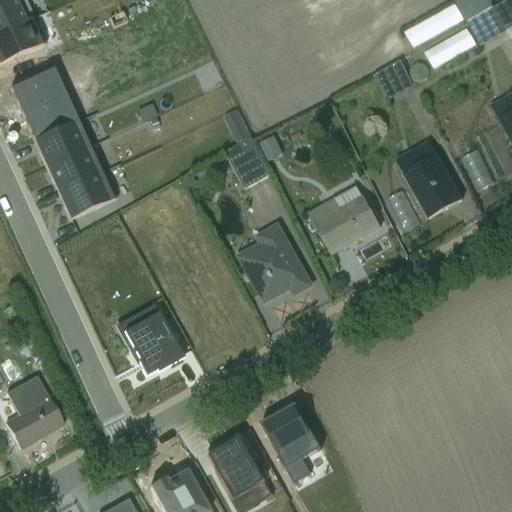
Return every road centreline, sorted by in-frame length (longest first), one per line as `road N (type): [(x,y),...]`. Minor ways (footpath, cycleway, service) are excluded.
road 1 (residential): [(126,451),(511,234)]
road 2 (residential): [(126,451),(0,178)]
road 3 (residential): [(15,511),(126,451)]
